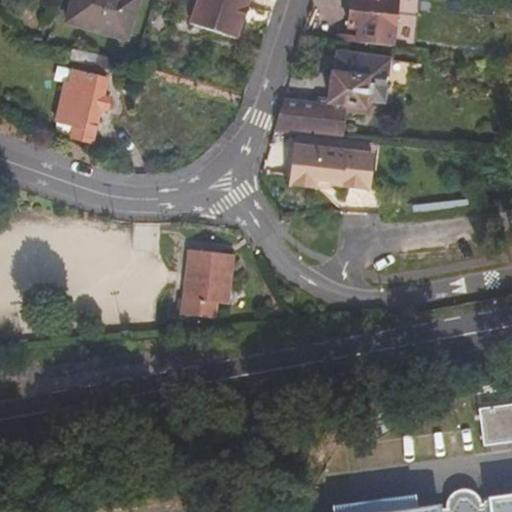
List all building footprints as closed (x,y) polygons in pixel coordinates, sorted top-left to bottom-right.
[(128,44),(140,0),(76,0),(69,26),(128,44)] [(250,0),(200,0),(191,29),(236,44),(250,0)] [(380,5),(346,1),(343,36),(360,37),(374,38),(374,41),(390,43),(392,18),(379,16),(380,5)] [(291,149),(336,152),(340,122),(355,124),(364,125),(365,117),(377,119),(382,71),(331,65),(329,84),(326,84),(322,114),(311,114),(311,119),(277,115),(271,147),(291,149)] [(96,112),(101,94),(66,86),(63,97),(58,96),(48,129),(65,134),(63,145),(86,150),(93,123),(97,125),(100,113),(96,112)] [(368,167),(369,155),(336,152),(291,149),(290,162),(368,167)] [(365,200),(368,167),(290,162),(287,198),(315,200),(315,198),(328,199),(328,197),(365,200)] [(200,238),(193,288),(201,289),(209,239),(200,238)] [(201,289),(229,291),(237,292),(244,243),(209,239),(201,289)] [(227,307),(229,291),(201,289),(193,288),(191,303),(227,307)] [(511,403),(479,408),(483,443),(511,439),(511,403)] [(511,511),(511,486),(498,488),(499,495),(492,496),(488,487),(478,481),(468,483),(460,488),(458,500),(450,502),(449,496),(426,497),(425,488),(376,494),(347,498),(348,509),(329,511),(511,511)]
